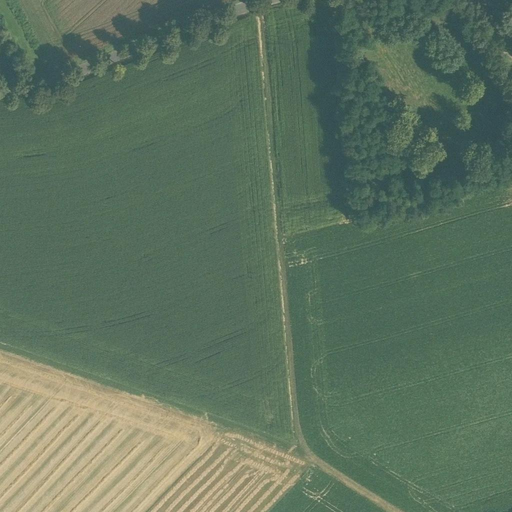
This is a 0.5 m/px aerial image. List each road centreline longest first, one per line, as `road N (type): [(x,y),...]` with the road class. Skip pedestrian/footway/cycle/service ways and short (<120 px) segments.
road 1 (track): [(395,511),(312,458),(296,436),(258,4)]
road 2 (track): [(312,458),(0,346)]
road 3 (tertiary): [(276,0),(66,76),(0,88)]
